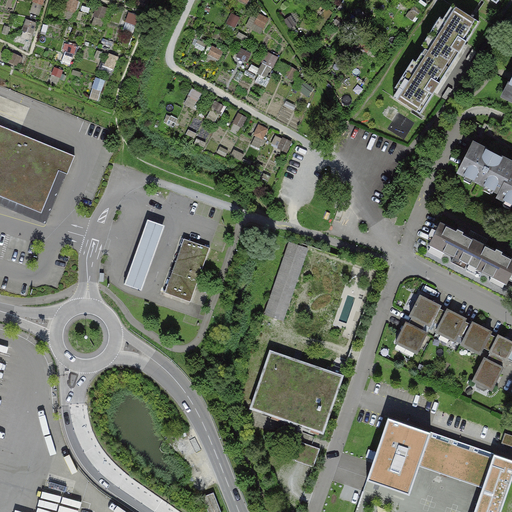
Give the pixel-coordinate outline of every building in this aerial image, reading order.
[(68,0),(67,8),(78,11),(79,0),(68,0)] [(450,68),(479,22),(455,7),(438,32),(435,30),(431,36),(434,38),(425,53),(450,68)] [(262,13),(256,22),(265,28),(271,18),(262,13)] [(29,19),(25,30),(33,33),(37,22),(29,19)] [(212,46),(208,54),(220,60),(224,53),(212,46)] [(477,52),(473,49),(467,59),(471,62),(477,52)] [(259,77),(270,81),(279,54),(268,50),(259,77)] [(420,115),(450,68),(425,53),(411,75),(408,72),(404,78),(408,80),(396,99),(420,115)] [(101,100),(106,79),(97,77),(91,98),(101,100)] [(511,80),(503,98),(511,101),(511,80)] [(453,90),(449,87),(443,98),(447,100),(453,90)] [(202,94),(192,88),(188,95),(198,101),(202,94)] [(223,105),(216,101),(212,108),(220,112),(223,105)] [(247,118),(239,113),(234,123),(242,128),(247,118)] [(268,130),(260,125),(254,136),(263,140),(268,130)] [(0,196),(42,214),(59,172),(68,175),(75,157),(0,126),(0,196)] [(293,142),(284,138),(279,149),(288,153),(293,142)] [(511,162),(473,143),(459,172),(500,193),(511,170),(511,162)] [(511,170),(500,193),(498,197),(511,203),(511,170)] [(0,196),(0,205),(47,225),(68,175),(59,172),(42,214),(0,196)] [(166,226),(148,220),(125,285),(142,291),(166,226)] [(457,230),(441,222),(429,245),(430,246),(431,245),(468,264),(480,242),(463,234),(464,232),(458,229),(457,230)] [(211,248),(184,239),(165,294),(191,303),(211,248)] [(496,250),(480,242),(468,264),(506,283),(505,284),(506,285),(511,273),(511,258),(502,253),(503,252),(497,249),(496,250)] [(305,254),(307,249),(290,243),(266,314),(283,320),(305,254)] [(307,249),(305,254),(338,265),(336,272),(336,271),(330,287),(365,299),(371,284),(367,282),(368,279),(372,280),(376,268),(341,256),(341,257),(308,246),(307,249)] [(440,308),(441,306),(421,295),(410,316),(412,317),(426,324),(431,326),(433,322),(440,325),(447,312),(440,308)] [(465,321),(466,319),(448,309),(447,312),(440,325),(436,332),(455,341),(458,335),(465,338),(472,325),(465,321)] [(417,353),(427,333),(423,331),(426,324),(412,317),(409,324),(406,322),(396,343),(417,353)] [(490,334),(491,332),(473,322),(472,325),(465,338),(462,345),(480,354),(483,348),(490,351),(497,337),(490,334)] [(511,341),(498,335),(497,337),(490,351),(490,352),(504,359),(507,360),(508,358),(511,360),(511,341)] [(319,368),(271,351),(252,407),(273,415),(272,418),(279,420),(280,417),(310,428),(308,434),(315,437),(317,430),(323,432),(343,376),(330,372),(335,357),(324,353),(319,368)] [(492,390),(503,367),(501,366),(504,359),(490,352),(487,359),(485,358),(473,380),(492,390)] [(500,511),(511,480),(511,459),(389,417),(367,479),(410,494),(421,461),(484,483),(474,511),(500,511)] [(298,459),(315,466),(320,450),(304,444),(298,459)] [(220,511),(213,493),(201,498),(206,511),(220,511)]
